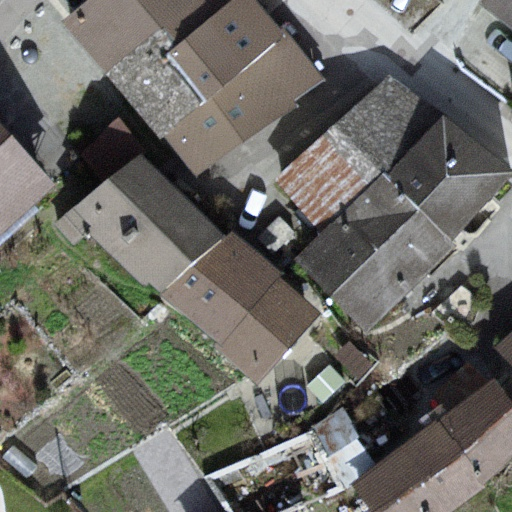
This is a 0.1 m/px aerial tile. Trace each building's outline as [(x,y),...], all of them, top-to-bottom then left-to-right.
[(113,0),(76,30),(112,78),(164,37),(180,54),(238,3),(241,0),(113,0)] [(511,0),(489,0),(485,4),(511,27),(511,0)] [(307,80),(238,3),(180,54),(164,37),(112,78),(192,172),(307,80)] [(511,183),(391,88),(274,188),(324,245),(301,270),(373,350),(458,265),(511,199),(511,183)] [(0,128),(0,261),(65,198),(0,128)] [(147,170),(76,222),(170,312),(230,246),(147,170)] [(323,324),(230,246),(170,312),(266,396),(323,324)] [(511,404),(501,390),(362,493),(374,511),(476,511),(494,498),(511,479),(511,404)]
